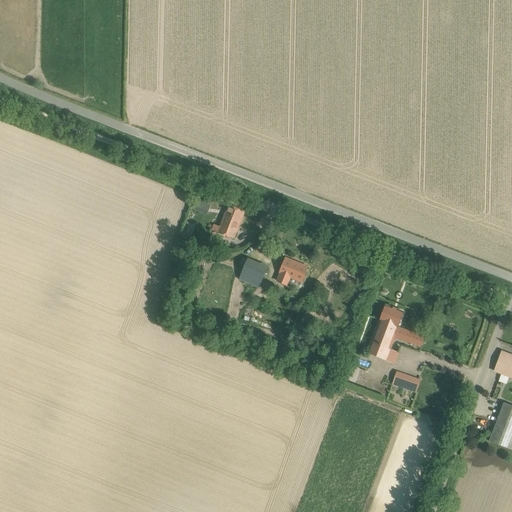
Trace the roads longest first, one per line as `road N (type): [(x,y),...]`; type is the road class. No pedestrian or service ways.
road 1 (unclassified): [(511,279),(0,78)]
road 2 (unclassified): [(511,299),(169,163)]
road 3 (unclassified): [(432,511),(511,299)]
road 4 (track): [(0,99),(169,163)]
